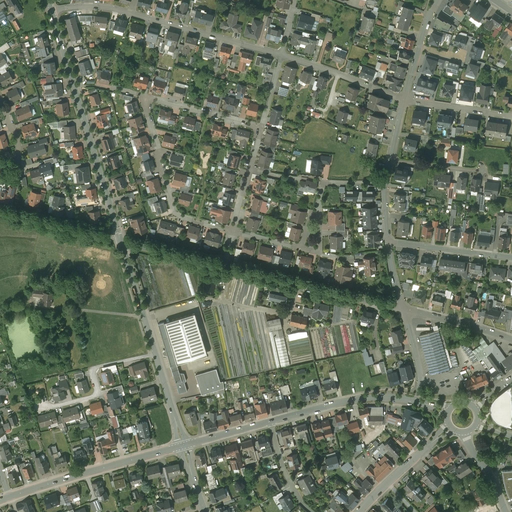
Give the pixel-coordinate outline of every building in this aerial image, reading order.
[(170,4),(158,0),(156,9),(167,13),(170,4)] [(460,0),(460,1),(459,0),(453,0),(452,3),(451,2),(449,5),(447,4),(443,10),(450,16),(451,14),(461,21),(465,15),(462,13),(468,6),(466,5),(467,3),(462,0),(460,0)] [(17,2),(13,4),(17,10),(17,11),(21,9),(17,2)] [(488,9),(480,4),(472,16),(480,21),(488,9)] [(181,8),(177,6),(174,15),(175,15),(174,16),(179,18),(179,16),(184,17),(186,9),(181,8)] [(413,10),(402,6),(400,11),(402,11),(400,17),(409,19),(411,13),(412,13),(413,10)] [(213,15),(196,10),(194,20),(213,25),(215,17),(212,16),(213,15)] [(378,12),(372,10),(370,16),(376,18),(378,12)] [(504,18),(495,12),(490,21),(489,21),(494,24),(498,27),(504,18)] [(229,13),(227,22),(222,21),(220,27),(225,28),(225,29),(233,31),(237,15),(229,13)] [(320,15),(312,13),(311,17),(314,18),(313,20),(319,21),(320,15)] [(453,23),(438,13),(433,26),(449,31),(453,23)] [(126,17),(116,14),(113,24),(123,27),(126,17)] [(311,17),(301,14),(298,25),(311,29),(313,20),(314,18),(311,17)] [(107,17),(95,16),(94,25),(106,26),(107,17)] [(373,18),(364,16),(360,28),(370,31),(373,18)] [(73,17),(65,19),(71,40),(80,38),(73,17)] [(409,19),(400,17),(398,23),(397,23),(396,27),(407,30),(408,26),(407,26),(409,19)] [(254,20),(251,28),(247,27),(244,35),(258,39),(260,30),(262,22),(262,23),(262,22),(254,20)] [(490,21),(488,20),(485,25),(491,29),(494,24),(489,21),(490,21)] [(511,24),(510,23),(508,22),(506,25),(508,26),(505,31),(500,37),(504,40),(509,34),(511,35),(511,24)] [(143,26),(132,23),(129,36),(139,39),(140,35),(143,26)] [(159,29),(149,26),(147,34),(151,35),(151,36),(150,40),(150,42),(154,44),(156,37),(157,37),(159,29)] [(281,31),(269,27),(266,38),(274,40),(274,39),(278,40),(278,41),(281,31)] [(431,30),(428,41),(438,44),(442,33),(431,30)] [(178,34),(168,31),(164,43),(165,43),(170,44),(169,49),(173,51),(178,34)] [(316,40),(308,38),(308,39),(307,38),(302,37),(302,35),(294,33),(291,43),(296,45),(296,43),(300,44),(301,42),(307,43),(305,51),(312,53),(316,40)] [(456,33),(453,44),(464,47),(467,36),(456,33)] [(47,35),(37,37),(40,47),(47,45),(49,44),(47,35)] [(193,38),(186,36),(184,45),(182,51),(183,52),(188,53),(190,47),(194,48),(196,39),(197,38),(193,37),(193,38)] [(414,40),(406,38),(405,42),(403,46),(411,49),(414,40)] [(214,43),(205,41),(203,49),(204,49),(211,51),(213,47),(214,43)] [(469,54),(480,58),(483,47),(473,44),(469,54)] [(49,54),(47,45),(40,47),(37,48),(39,57),(45,55),(49,54)] [(231,48),(221,46),(219,54),(224,56),(228,57),(231,48)] [(211,51),(204,49),(202,55),(212,58),(214,51),(215,47),(213,47),(211,51)] [(339,52),(335,51),(334,50),(332,54),(334,55),(332,59),(336,61),(342,63),(345,54),(339,52)] [(252,54),(242,52),(240,51),(238,55),(241,56),(240,60),(238,69),(239,70),(244,71),(246,62),(250,63),(252,54)] [(407,52),(403,51),(399,51),(397,57),(396,60),(407,63),(410,54),(407,53),(407,52)] [(426,74),(427,71),(434,73),(436,63),(438,57),(425,53),(421,67),(420,66),(418,72),(426,74)] [(88,55),(82,57),(82,56),(80,57),(81,61),(78,62),(82,74),(91,71),(88,60),(90,59),(89,54),(87,55),(88,55)] [(271,59),(261,56),(258,65),(264,67),(268,68),(269,68),(271,59)] [(438,57),(436,63),(440,64),(439,67),(443,69),(446,60),(438,57)] [(448,60),(446,69),(457,72),(459,63),(448,60)] [(54,61),(43,63),(44,67),(45,67),(46,73),(55,72),(54,61)] [(238,69),(234,68),(235,62),(232,61),(229,70),(239,72),(239,70),(238,69)] [(468,61),(465,72),(476,75),(480,64),(468,61)] [(398,65),(391,63),(388,69),(396,72),(398,65)] [(406,67),(398,65),(396,72),(395,75),(403,78),(406,67)] [(296,69),(286,66),(282,79),(292,82),(296,69)] [(375,71),(363,66),(359,75),(371,80),(375,71)] [(312,74),(304,71),(303,73),(301,73),(298,83),(301,84),(303,80),(309,82),(312,74)] [(2,75),(0,76),(0,78),(3,85),(9,82),(8,81),(12,79),(8,72),(7,72),(2,75)] [(102,72),(100,79),(99,82),(108,84),(109,82),(110,81),(111,78),(110,77),(110,75),(102,72)] [(135,78),(133,86),(145,89),(145,88),(147,81),(147,79),(138,76),(137,79),(135,78)] [(327,78),(319,76),(316,86),(324,88),(327,78)] [(402,80),(391,77),(389,83),(388,88),(399,91),(402,80)] [(424,92),(428,80),(419,78),(416,89),(424,92)] [(165,82),(155,80),(152,89),(156,90),(157,91),(159,92),(160,91),(162,92),(164,85),(165,82)] [(436,82),(428,80),(424,92),(433,94),(436,82)] [(20,82),(12,86),(14,90),(16,88),(17,90),(22,88),(20,82)] [(444,82),(442,93),(453,95),(454,88),(455,84),(453,83),(444,82)] [(461,82),(459,97),(471,100),(473,91),(474,84),(461,82)] [(61,83),(50,84),(52,96),(62,95),(61,83)] [(246,86),(238,84),(237,91),(236,94),(235,98),(236,98),(238,91),(244,93),(244,92),(245,93),(246,86)] [(490,86),(482,85),(480,93),(478,93),(477,102),(487,103),(488,97),(488,95),(489,95),(490,88),(490,86)] [(184,89),(175,86),(173,95),(182,97),(182,95),(184,89)] [(358,89),(349,86),(345,98),(355,100),(358,89)] [(14,90),(7,93),(12,102),(21,97),(17,90),(16,88),(14,90)] [(96,94),(89,96),(92,105),(100,103),(97,93),(96,94)] [(378,97),(371,94),(369,101),(368,102),(367,104),(368,106),(367,106),(378,110),(379,109),(386,111),(387,108),(389,101),(382,99),(382,98),(380,97),(380,98),(378,97)] [(218,98),(208,95),(206,105),(216,107),(217,102),(218,98)] [(231,97),(226,95),(222,107),(223,107),(224,108),(226,109),(227,108),(235,110),(238,99),(236,98),(235,98),(231,97)] [(28,100),(20,103),(22,108),(28,106),(31,105),(28,100)] [(136,101),(127,104),(129,113),(138,110),(136,101)] [(62,103),(57,104),(57,108),(58,108),(59,115),(68,113),(67,102),(62,103)] [(258,105),(249,102),(246,114),(255,116),(258,105)] [(22,108),(15,111),(19,120),(32,115),(28,106),(22,108)] [(171,112),(161,109),(159,116),(158,117),(159,117),(158,118),(168,120),(169,120),(170,115),(171,112)] [(281,111),(273,109),(270,122),(274,123),(275,119),(278,120),(279,119),(281,111)] [(348,112),(340,110),(337,120),(345,123),(348,112)] [(427,112),(414,110),(413,121),(425,123),(427,112)] [(101,114),(96,116),(99,127),(108,124),(107,120),(106,115),(105,115),(105,114),(104,113),(101,114)] [(452,116),(439,114),(437,124),(442,125),(450,126),(452,116)] [(385,118),(371,115),(369,126),(370,126),(369,130),(381,132),(383,124),(384,124),(385,118)] [(133,118),(129,120),(131,126),(142,123),(140,116),(133,118)] [(195,119),(185,116),(182,126),(183,126),(182,128),(186,129),(186,127),(192,129),(194,121),(195,119)] [(479,120),(466,118),(464,130),(468,130),(468,129),(472,129),(477,130),(479,120)] [(201,122),(194,121),(192,129),(198,130),(201,122)] [(508,124),(488,121),(486,134),(489,135),(493,135),(493,136),(493,135),(498,136),(498,137),(499,137),(499,136),(502,137),(503,137),(506,137),(506,136),(508,124)] [(142,123),(131,126),(133,133),(144,129),(142,123)] [(31,124),(22,127),(25,137),(37,133),(34,125),(33,124),(31,124)] [(222,126),(214,124),(211,133),(215,134),(221,135),(222,129),(221,129),(222,126)] [(67,126),(64,126),(64,127),(65,138),(75,137),(74,126),(67,126)] [(250,132),(237,129),(237,130),(235,138),(241,140),(240,146),(245,147),(247,141),(250,132)] [(270,129),(268,129),(264,143),(266,144),(274,146),(278,132),(278,131),(270,129)] [(138,137),(134,139),(136,145),(148,142),(147,138),(146,138),(145,135),(138,137)] [(172,137),(165,135),(162,145),(173,148),(175,138),(172,137)] [(106,139),(102,140),(105,150),(114,147),(114,146),(112,139),(111,137),(106,139)] [(418,141),(406,138),(404,148),(415,150),(418,141)] [(40,143),(27,147),(31,157),(34,156),(46,153),(43,142),(40,143)] [(148,142),(136,145),(138,152),(142,151),(149,149),(149,146),(150,145),(148,142)] [(377,144),(368,142),(367,150),(364,149),(363,153),(366,153),(366,154),(375,156),(377,144)] [(81,146),(73,147),(73,152),(74,157),(74,158),(78,157),(79,158),(81,157),(82,156),(81,146)] [(264,151),(262,150),(258,165),(260,165),(268,168),(268,167),(272,153),(264,151)] [(458,151),(449,150),(448,161),(457,162),(457,158),(458,155),(458,151)] [(182,157),(172,154),(169,164),(179,166),(182,157)] [(236,156),(230,154),(227,165),(237,167),(236,167),(238,160),(239,160),(239,157),(236,156)] [(108,157),(107,158),(110,168),(120,165),(117,155),(116,155),(108,157)] [(26,159),(28,164),(36,162),(34,156),(31,157),(26,159)] [(151,160),(144,162),(146,171),(150,170),(154,169),(151,160)] [(45,164),(39,166),(40,169),(42,177),(52,174),(49,164),(49,163),(45,164)] [(88,167),(76,168),(78,182),(90,181),(88,167)] [(404,170),(397,168),(395,178),(402,179),(403,178),(406,179),(406,180),(410,180),(411,174),(408,174),(408,170),(404,169),(404,170)] [(40,169),(30,171),(33,182),(43,180),(42,177),(40,169)] [(230,173),(226,172),(225,176),(224,176),(223,179),(224,179),(223,183),(232,185),(235,174),(230,173)] [(186,176),(175,173),(172,183),(180,185),(184,186),(184,184),(186,176)] [(451,176),(436,173),(434,185),(439,185),(439,184),(444,184),(444,186),(449,187),(451,176)] [(123,176),(114,179),(117,189),(126,186),(123,176)] [(467,178),(459,177),(458,183),(457,188),(465,189),(467,178)] [(155,179),(148,181),(149,186),(150,185),(152,192),(151,192),(160,189),(157,178),(155,179)] [(264,181),(255,178),(252,190),(262,193),(265,182),(265,181),(264,181)] [(481,180),(473,179),(471,190),(478,191),(479,191),(479,188),(481,180)] [(316,183),(306,181),(306,183),(304,189),(307,190),(314,192),(316,183)] [(498,184),(487,182),(485,194),(486,194),(491,195),(491,197),(496,198),(498,184)] [(91,189),(86,189),(86,190),(87,199),(96,197),(95,188),(91,189)] [(8,193),(3,191),(2,196),(0,195),(0,196),(0,200),(8,203),(10,195),(10,193),(8,193)] [(357,191),(344,191),(344,200),(357,200),(357,191)] [(374,191),(362,191),(362,200),(374,200),(374,191)] [(40,194),(32,192),(31,195),(29,196),(29,198),(30,200),(29,203),(38,206),(39,199),(41,194),(40,194)] [(232,194),(227,192),(227,193),(225,192),(225,195),(224,195),(223,196),(223,197),(223,198),(224,198),(223,202),(231,205),(234,194),(232,194)] [(183,194),(181,193),(179,202),(189,205),(191,196),(189,195),(183,194)] [(401,194),(395,193),(394,201),(396,201),(404,202),(405,195),(401,194)] [(64,198),(54,196),(52,204),(54,205),(62,207),(64,198)] [(157,196),(148,199),(150,205),(154,203),(158,202),(157,196)] [(126,199),(120,201),(123,210),(131,208),(131,206),(133,205),(132,202),(130,202),(129,198),(126,199)] [(259,199),(254,198),(252,208),(260,210),(262,201),(263,200),(259,199)] [(158,202),(154,203),(157,213),(167,210),(164,200),(158,202)] [(404,202),(396,201),(395,208),(401,209),(405,210),(405,209),(406,202),(404,202)] [(54,205),(52,213),(62,216),(64,207),(62,207),(54,205)] [(375,207),(362,208),(364,227),(367,227),(377,226),(376,219),(378,218),(378,215),(376,215),(375,207)] [(225,210),(219,208),(219,209),(216,219),(227,222),(230,211),(225,210)] [(299,210),(294,209),(293,211),(291,219),(302,222),(305,212),(299,210)] [(93,212),(88,212),(89,218),(90,218),(91,222),(90,222),(100,221),(99,211),(93,212)] [(339,212),(329,212),(329,216),(330,216),(330,223),(336,223),(341,223),(341,213),(339,212)] [(143,216),(130,220),(135,235),(147,231),(143,216)] [(249,217),(246,228),(256,230),(259,220),(257,220),(249,217)] [(409,221),(399,220),(397,232),(401,233),(401,235),(407,236),(409,221)] [(176,225),(161,221),(158,231),(173,235),(174,233),(176,226),(176,225)] [(199,229),(189,226),(187,236),(191,237),(192,236),(196,237),(198,238),(199,232),(200,230),(199,230),(199,229)] [(432,227),(424,226),(422,236),(431,237),(433,227),(432,227)] [(295,228),(292,227),(290,232),(289,237),(298,240),(300,229),(295,228)] [(446,228),(437,227),(436,238),(444,239),(446,228)] [(460,232),(452,231),(450,240),(459,241),(460,232)] [(508,232),(500,231),(498,246),(507,247),(508,244),(509,245),(510,237),(507,237),(508,232)] [(210,233),(207,232),(206,233),(202,232),(202,233),(201,238),(205,239),(203,243),(204,244),(210,245),(214,233),(210,232),(210,233)] [(465,232),(463,241),(472,243),(473,233),(465,232)] [(217,234),(214,233),(210,245),(217,247),(218,243),(220,236),(217,235),(217,234)] [(368,234),(367,234),(368,246),(379,245),(379,242),(379,237),(378,237),(378,234),(368,234)] [(336,236),(331,236),(330,248),(342,248),(342,247),(340,247),(340,244),(342,242),(342,236),(336,236)] [(490,237),(480,236),(479,244),(489,245),(490,237)] [(254,244),(244,242),(241,251),(252,254),(254,244)] [(273,249),(260,246),(257,257),(267,260),(270,260),(271,254),(273,249)] [(291,253),(281,251),(280,256),(279,261),(289,264),(291,253)] [(410,253),(406,252),(406,253),(400,252),(399,260),(400,260),(400,265),(414,267),(416,255),(410,254),(410,253)] [(271,254),(270,260),(267,260),(266,262),(273,264),(275,255),(271,254)] [(311,258),(301,256),(299,265),(299,266),(302,267),(302,266),(309,267),(310,265),(311,258)] [(433,258),(422,256),(421,265),(421,269),(427,270),(427,266),(431,266),(433,258)] [(374,257),(363,258),(363,261),(364,266),(365,274),(375,273),(375,268),(374,262),(374,257)] [(452,260),(441,259),(439,268),(441,268),(445,269),(451,270),(452,266),(452,260)] [(331,263),(319,260),(317,269),(321,270),(320,276),(326,277),(327,277),(328,272),(329,272),(331,263)] [(461,261),(452,260),(452,266),(456,267),(455,270),(458,270),(460,270),(461,261)] [(483,264),(472,263),(471,272),(482,273),(483,264)] [(349,268),(340,265),(339,269),(337,268),(335,277),(337,277),(336,281),(346,283),(346,280),(350,281),(352,271),(349,270),(349,268)] [(196,294),(188,266),(179,269),(187,296),(196,294)] [(505,269),(491,268),(490,277),(495,277),(494,278),(504,279),(505,269)] [(460,270),(458,270),(457,277),(466,279),(467,271),(464,271),(460,270)] [(44,290),(34,289),(33,296),(42,297),(42,292),(43,292),(44,290)] [(418,291),(414,290),(412,299),(419,301),(418,302),(423,303),(426,293),(422,292),(418,291)] [(43,292),(42,292),(42,297),(41,304),(51,305),(52,293),(43,292)] [(271,292),(270,292),(268,299),(286,303),(287,296),(279,294),(271,292)] [(440,295),(434,294),(432,302),(442,305),(445,293),(440,292),(440,295)] [(475,298),(466,295),(465,299),(468,300),(468,302),(473,303),(475,298)] [(455,299),(453,299),(451,306),(460,309),(462,301),(459,300),(455,299)] [(329,306),(315,302),(313,309),(304,307),(302,313),(312,316),(322,318),(322,314),(327,315),(329,306)] [(473,303),(468,302),(465,310),(475,313),(477,304),(473,303)] [(492,309),(487,308),(485,316),(495,319),(496,319),(498,310),(492,309)] [(375,313),(363,310),(361,320),(366,321),(367,322),(372,323),(373,322),(375,313)] [(508,313),(498,310),(496,319),(495,319),(495,321),(505,324),(507,318),(508,313)] [(189,314),(158,324),(166,350),(163,352),(163,353),(163,355),(167,355),(170,366),(177,364),(202,356),(189,314)] [(307,318),(292,314),(289,324),(305,328),(307,318)] [(280,318),(267,321),(269,331),(272,330),(282,328),(280,318)] [(345,326),(350,350),(359,348),(354,324),(345,326)] [(282,328),(272,330),(274,338),(275,338),(283,335),(282,328)] [(442,329),(420,335),(431,374),(453,367),(442,329)] [(400,330),(391,332),(391,333),(391,334),(391,336),(392,336),(394,342),(400,341),(403,340),(400,330)] [(298,332),(288,334),(289,340),(308,336),(307,332),(298,332)] [(283,335),(275,338),(281,367),(290,365),(284,335),(283,335)] [(280,367),(274,340),(271,341),(277,368),(280,367)] [(506,358),(494,341),(487,346),(492,353),(499,362),(506,358)] [(487,346),(484,348),(482,345),(472,352),(481,363),(482,362),(492,353),(487,346)] [(394,348),(381,351),(383,361),(385,366),(398,363),(394,348)] [(362,352),(362,353),(366,366),(373,364),(371,356),(369,357),(367,351),(362,352)] [(499,362),(492,353),(482,362),(481,363),(485,368),(487,367),(491,372),(500,366),(501,365),(499,362)] [(511,353),(506,358),(499,362),(501,365),(506,372),(511,368),(511,353)] [(387,374),(385,366),(383,361),(379,362),(382,373),(383,373),(384,374),(386,383),(389,383),(387,374)] [(144,362),(134,365),(137,374),(142,372),(143,376),(148,375),(147,371),(147,370),(147,369),(147,367),(146,367),(144,362)] [(179,373),(177,364),(170,366),(179,393),(187,391),(184,382),(186,381),(184,373),(179,373)] [(409,364),(399,367),(401,373),(402,379),(412,377),(409,364)] [(491,372),(496,380),(505,374),(500,366),(491,372)] [(110,369),(101,372),(104,383),(109,382),(109,381),(113,379),(111,371),(110,369)] [(216,369),(195,375),(201,395),(218,390),(224,388),(223,381),(220,382),(216,369)] [(397,371),(387,374),(389,383),(390,385),(399,382),(400,382),(397,374),(397,371)] [(480,375),(476,377),(475,375),(474,375),(478,387),(489,383),(485,373),(480,375)] [(474,375),(472,376),(473,378),(466,381),(469,390),(478,387),(474,375)] [(66,379),(59,382),(61,386),(62,386),(64,390),(69,388),(66,379)] [(85,380),(78,382),(78,385),(80,393),(89,390),(85,380)] [(319,380),(313,381),(314,385),(315,390),(321,388),(319,380)] [(335,381),(324,384),(326,393),(337,390),(335,381)] [(137,385),(130,387),(132,394),(139,392),(137,385)] [(314,385),(301,389),(300,386),(303,399),(317,396),(315,390),(314,385)] [(511,385),(511,386),(498,396),(496,398),(494,401),(492,404),(491,407),(491,411),(492,415),(494,419),(497,422),(500,424),(511,428),(511,385)] [(61,386),(52,389),(54,395),(53,396),(54,399),(55,400),(56,400),(66,397),(64,390),(62,386),(61,386)] [(154,387),(140,391),(143,400),(152,398),(152,400),(157,398),(154,387)] [(113,392),(107,394),(111,404),(120,401),(118,392),(117,391),(113,392)] [(274,392),(268,394),(269,398),(269,403),(270,403),(277,401),(274,392)] [(277,401),(270,403),(273,414),(287,410),(284,399),(277,401)] [(100,401),(90,405),(93,414),(103,411),(102,406),(100,401)] [(255,408),(254,408),(257,418),(268,416),(265,405),(262,406),(259,406),(255,408)] [(77,407),(66,410),(69,420),(70,420),(69,419),(75,417),(75,418),(79,417),(80,417),(78,411),(77,407)] [(367,407),(364,408),(364,407),(362,408),(362,409),(358,409),(360,418),(366,417),(369,416),(367,407)] [(382,407),(370,407),(367,407),(369,416),(366,417),(368,424),(374,424),(382,424),(382,415),(382,407)] [(415,412),(407,409),(401,426),(411,429),(414,419),(413,419),(415,412)] [(83,410),(78,411),(80,417),(79,417),(80,420),(86,419),(83,410)] [(193,410),(184,413),(188,425),(197,422),(196,419),(194,413),(193,410)] [(44,415),(43,415),(45,420),(46,425),(46,424),(57,421),(56,416),(55,412),(44,415)] [(247,414),(244,414),(246,421),(255,419),(254,412),(247,414)] [(422,414),(415,412),(413,419),(414,419),(416,419),(418,420),(421,423),(424,420),(421,417),(422,414)] [(240,413),(230,416),(232,425),(243,422),(240,413)] [(343,414),(343,413),(338,414),(338,415),(335,416),(338,425),(348,422),(345,413),(343,414)] [(223,418),(217,420),(219,429),(229,426),(227,417),(223,418)] [(328,419),(321,421),(322,424),(320,424),(319,422),(312,424),(316,439),(324,437),(323,434),(324,433),(325,437),(333,435),(330,424),(329,419),(328,419)] [(433,428),(425,419),(424,420),(421,423),(418,426),(418,427),(422,431),(420,432),(423,435),(424,434),(426,435),(433,428)] [(210,421),(203,423),(206,432),(217,429),(215,420),(210,421)] [(145,421),(138,423),(139,427),(140,433),(137,433),(137,434),(139,442),(144,441),(150,439),(150,440),(148,430),(148,429),(146,421),(145,421)] [(357,422),(347,425),(350,432),(359,429),(357,422)] [(306,423),(297,426),(299,434),(303,433),(304,438),(306,442),(310,441),(308,431),(306,423)] [(139,427),(134,428),(133,425),(131,426),(132,432),(133,435),(137,434),(137,433),(140,433),(139,427)] [(128,433),(123,434),(122,427),(117,428),(119,435),(121,444),(131,441),(128,433)] [(290,428),(280,430),(283,439),(285,446),(289,445),(290,444),(289,439),(289,438),(292,437),(290,428)] [(417,441),(410,434),(403,441),(410,448),(417,441)] [(272,454),(267,435),(257,438),(258,441),(259,446),(263,445),(265,450),(261,451),(262,457),(272,454)] [(109,438),(105,440),(107,448),(116,445),(114,437),(109,438)] [(104,439),(97,441),(100,454),(108,452),(105,440),(104,439)] [(402,451),(390,439),(384,444),(389,450),(396,457),(402,451)] [(251,440),(241,443),(243,451),(248,450),(253,448),(254,448),(251,440)] [(90,441),(83,443),(84,448),(86,453),(93,451),(92,448),(93,448),(91,444),(90,441)] [(372,443),(371,442),(369,444),(376,452),(383,458),(385,460),(387,458),(383,454),(375,446),(372,443)] [(236,443),(225,446),(227,455),(231,454),(231,455),(235,454),(236,454),(238,454),(239,453),(236,443)] [(352,452),(363,449),(361,443),(350,446),(352,452)] [(382,443),(379,446),(377,444),(375,446),(383,454),(389,450),(384,444),(382,443)] [(7,444),(0,446),(0,449),(4,460),(11,457),(7,444)] [(376,452),(369,444),(365,449),(372,456),(374,454),(376,452)] [(434,456),(433,457),(437,461),(440,467),(456,456),(457,456),(455,453),(450,445),(434,456)] [(84,448),(74,451),(76,460),(81,459),(81,458),(86,457),(87,457),(86,453),(84,448)] [(220,448),(211,450),(213,459),(214,458),(215,461),(218,460),(217,458),(223,456),(220,448)] [(253,448),(248,450),(250,457),(248,457),(248,458),(245,459),(246,463),(256,461),(256,460),(254,451),(253,448)] [(461,449),(455,453),(457,456),(456,456),(459,460),(466,456),(461,449)] [(65,455),(59,457),(57,452),(53,454),(55,459),(58,467),(67,464),(65,455)] [(203,452),(195,455),(198,464),(206,462),(203,452)] [(242,466),(238,454),(236,454),(235,454),(236,458),(231,460),(233,468),(242,466)] [(293,455),(287,456),(290,467),(299,465),(296,454),(293,455)] [(337,455),(325,459),(328,468),(339,465),(337,455)] [(46,460),(42,461),(41,456),(36,457),(37,460),(41,472),(49,470),(48,466),(46,460)] [(433,456),(430,458),(431,458),(427,461),(432,465),(435,463),(434,463),(437,461),(433,457),(434,456),(433,456)] [(382,463),(378,467),(377,466),(375,468),(376,469),(374,471),(371,474),(377,481),(394,465),(387,458),(385,460),(382,463)] [(29,462),(25,464),(26,467),(23,468),(26,478),(34,475),(31,465),(29,462)] [(466,462),(463,464),(462,464),(460,465),(460,467),(458,468),(456,469),(458,472),(457,473),(457,474),(459,477),(460,477),(461,476),(461,477),(472,469),(469,465),(468,465),(466,462)] [(178,463),(167,466),(169,475),(174,474),(176,473),(181,472),(178,463)] [(16,464),(12,465),(13,468),(10,469),(12,472),(16,471),(19,470),(17,465),(16,464)] [(455,464),(448,468),(451,473),(456,469),(458,468),(455,464)] [(158,465),(146,468),(149,477),(149,476),(156,474),(157,475),(160,474),(161,474),(159,468),(158,465)] [(374,471),(369,465),(365,469),(367,470),(366,471),(370,475),(371,474),(374,471)] [(429,471),(423,477),(429,484),(437,476),(431,469),(429,471)] [(511,469),(503,470),(503,476),(504,482),(506,487),(508,493),(510,498),(511,497),(511,469)] [(12,472),(8,473),(12,483),(20,480),(16,471),(12,472)] [(140,472),(129,475),(131,484),(138,482),(139,483),(142,483),(142,481),(140,472)] [(213,473),(209,474),(209,473),(206,474),(210,489),(217,487),(213,473)] [(283,485),(276,473),(269,477),(273,485),(274,484),(277,488),(275,489),(276,490),(283,485)] [(122,475),(113,477),(114,480),(116,487),(125,484),(124,478),(123,478),(122,475)] [(304,477),(298,480),(305,494),(313,489),(311,484),(313,483),(313,482),(312,482),(308,475),(304,477)] [(437,476),(429,484),(434,489),(435,489),(437,487),(437,485),(442,481),(440,479),(437,476)] [(362,483),(358,479),(354,483),(358,487),(362,483)] [(362,483),(358,487),(365,494),(373,486),(366,479),(365,480),(362,483)] [(416,485),(410,479),(407,483),(407,484),(404,487),(409,492),(407,493),(410,496),(415,499),(415,498),(418,501),(421,498),(422,499),(426,495),(420,489),(421,489),(419,486),(417,487),(416,486),(416,485)] [(101,480),(92,483),(96,496),(99,495),(105,493),(105,492),(101,480)] [(485,486),(474,492),(478,501),(477,502),(480,506),(486,503),(483,499),(490,495),(485,486)] [(76,487),(66,490),(67,494),(69,499),(70,499),(73,497),(74,500),(75,501),(79,499),(80,498),(79,495),(76,487)] [(222,488),(209,493),(212,501),(221,498),(225,496),(222,488)] [(185,489),(173,493),(176,502),(181,500),(187,498),(185,489)] [(336,496),(335,496),(341,501),(342,500),(344,501),(347,497),(340,491),(336,496)] [(56,493),(45,497),(48,507),(59,503),(56,493)] [(347,497),(344,501),(343,502),(351,509),(359,500),(351,493),(347,497)] [(67,494),(62,495),(66,504),(71,502),(70,499),(69,499),(67,494)] [(229,494),(225,496),(221,498),(223,502),(231,500),(229,494)] [(284,511),(294,505),(288,494),(278,499),(284,511)] [(341,501),(335,496),(336,496),(334,495),(331,498),(333,499),(339,504),(341,501)] [(432,496),(427,500),(430,504),(435,500),(432,496)] [(30,499),(16,504),(18,510),(24,508),(25,511),(33,511),(35,511),(30,499)] [(98,499),(93,501),(97,510),(102,508),(98,499)] [(339,504),(333,499),(329,505),(336,511),(339,507),(340,505),(339,504)] [(388,499),(382,505),(389,511),(391,509),(395,506),(394,505),(388,499)] [(166,500),(156,503),(158,511),(166,511),(171,511),(169,503),(168,500),(166,500)]
